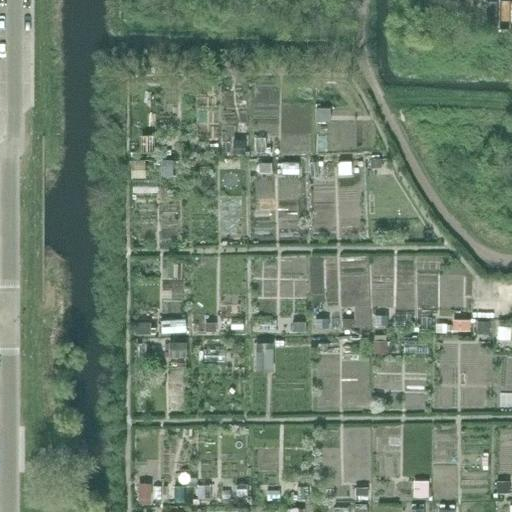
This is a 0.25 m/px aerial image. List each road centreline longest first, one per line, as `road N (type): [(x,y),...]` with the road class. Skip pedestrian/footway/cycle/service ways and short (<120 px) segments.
road 1 (residential): [(8,318),(14,0)]
road 2 (residential): [(7,511),(8,318)]
